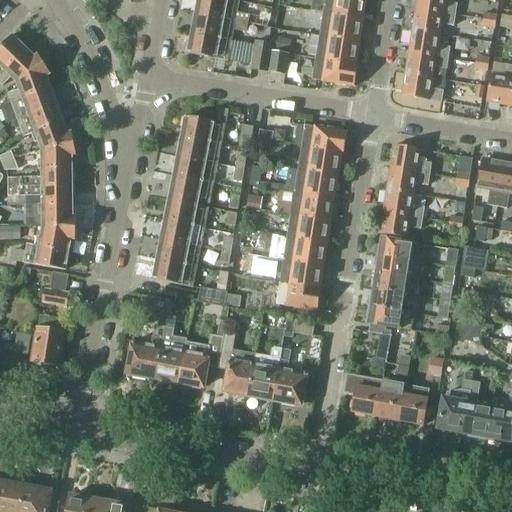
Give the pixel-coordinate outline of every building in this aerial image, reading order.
[(222,0),(198,0),(196,15),(248,26),(250,16),(237,14),(239,3),(222,0)] [(325,0),(323,14),(364,20),(366,0),(325,0)] [(418,0),(417,10),(455,16),(457,5),(445,3),(445,0),(418,0)] [(417,10),(413,32),(440,37),(442,26),(454,28),(455,16),(417,10)] [(323,14),(319,36),(360,43),(364,20),(323,14)] [(486,14),(485,20),(497,22),(498,16),(486,14)] [(196,15),(192,35),(231,42),(232,42),(234,31),(246,33),(248,26),(196,15)] [(501,25),(500,28),(511,30),(511,18),(502,17),(501,25)] [(484,27),(496,29),(497,22),(485,20),(484,27)] [(413,32),(410,54),(449,60),(451,50),(448,50),(450,38),(440,37),(413,32)] [(192,35),(188,55),(218,61),(218,60),(228,62),(232,42),(231,42),(192,35)] [(319,36),(316,59),(356,65),(360,43),(319,36)] [(13,37),(0,49),(0,75),(25,49),(13,37)] [(276,39),(274,51),(286,53),(288,41),(276,39)] [(256,42),(251,72),(268,74),(271,52),(272,45),(269,44),(256,42)] [(25,49),(0,75),(0,83),(3,87),(11,78),(17,83),(45,65),(38,55),(34,58),(25,49)] [(271,52),(268,74),(285,77),(289,55),(281,54),(280,53),(271,52)] [(410,54),(406,76),(433,80),(434,79),(435,70),(447,72),(449,60),(410,54)] [(479,57),(478,64),(490,66),(491,59),(479,57)] [(316,59),(312,81),(323,82),(323,83),(335,85),(345,87),(345,86),(354,88),(358,66),(356,65),(316,59)] [(489,73),(490,66),(478,64),(477,71),(489,73)] [(20,91),(8,95),(12,104),(51,89),(47,77),(51,75),(45,65),(17,83),(20,91)] [(491,76),(486,104),(509,108),(511,91),(511,67),(508,67),(508,66),(505,66),(505,68),(493,66),(491,76)] [(406,76),(403,97),(435,102),(442,103),(444,95),(443,95),(445,81),(434,79),(433,80),(406,76)] [(473,97),(483,99),(485,99),(487,88),(475,86),(473,97)] [(5,108),(1,110),(7,126),(11,124),(18,122),(18,120),(57,106),(51,89),(12,104),(5,108)] [(57,106),(18,120),(18,122),(24,138),(32,135),(64,123),(57,106)] [(227,124),(229,114),(230,111),(221,109),(219,122),(227,124)] [(186,118),(182,138),(223,147),(227,126),(186,118)] [(64,123),(32,135),(35,144),(39,143),(43,152),(74,145),(72,134),(68,135),(64,123)] [(298,126),(295,146),(302,147),(302,148),(342,154),(342,155),(343,155),(347,133),(338,131),(328,129),(328,130),(316,128),(315,128),(298,126)] [(250,149),(253,129),(244,127),(241,148),(250,149)] [(272,143),(274,133),(260,131),(258,141),(272,143)] [(182,138),(179,158),(219,166),(223,147),(182,138)] [(43,160),(39,160),(39,170),(43,170),(72,170),(72,157),(76,156),(74,145),(43,152),(43,160)] [(302,148),(298,170),(339,177),(342,155),(342,154),(302,148)] [(395,148),(392,169),(430,175),(432,164),(420,163),(422,153),(395,148)] [(0,157),(0,159),(2,165),(15,160),(12,153),(0,157)] [(460,157),(457,179),(469,181),(473,160),(460,157)] [(179,158),(175,177),(215,186),(219,166),(179,158)] [(239,159),(237,171),(245,172),(247,160),(239,159)] [(19,170),(15,160),(2,165),(5,172),(16,172),(19,170)] [(483,162),(478,187),(491,189),(488,206),(498,208),(505,165),(483,162)] [(511,166),(505,165),(498,208),(508,210),(511,193),(511,166)] [(392,169),(389,191),(415,195),(416,185),(428,186),(430,175),(392,169)] [(43,179),(8,179),(8,189),(72,188),(72,170),(43,170),(43,179)] [(298,170),(294,193),(334,199),(334,200),(335,200),(339,177),(298,170)] [(243,183),(245,172),(237,171),(235,182),(243,183)] [(171,197),(170,199),(210,208),(211,205),(215,186),(175,177),(171,197)] [(456,187),(468,189),(469,181),(457,179),(456,187)] [(72,188),(8,189),(8,197),(27,197),(27,206),(39,206),(43,206),(72,206),(72,188)] [(389,191),(385,212),(423,219),(425,209),(421,208),(423,197),(415,196),(415,195),(389,191)] [(294,193),(291,215),(331,222),(331,221),(334,200),(334,199),(294,193)] [(239,211),(241,198),(232,196),(230,209),(239,211)] [(249,196),(247,208),(260,210),(262,198),(249,196)] [(170,202),(166,221),(206,230),(210,210),(210,208),(170,199),(170,202)] [(464,215),(465,204),(456,203),(455,214),(464,215)] [(43,206),(39,206),(39,216),(43,216),(43,227),(76,229),(77,219),(72,218),(72,206),(43,206)] [(481,222),(484,209),(475,207),(473,221),(481,222)] [(385,212),(382,236),(408,240),(410,228),(421,230),(423,219),(385,212)] [(236,228),(238,216),(229,214),(227,227),(236,228)] [(291,215),(287,238),(328,245),(331,222),(331,221),(331,222),(291,215)] [(463,218),(451,216),(450,224),(462,225),(463,218)] [(166,221),(162,242),(202,250),(206,230),(166,221)] [(511,234),(511,224),(504,223),(502,232),(511,234)] [(450,224),(449,231),(460,233),(462,225),(450,224)] [(36,238),(35,247),(68,253),(71,241),(75,241),(76,229),(43,227),(41,239),(36,238)] [(475,241),(484,243),(485,240),(486,230),(487,229),(477,227),(475,241)] [(20,228),(0,228),(0,240),(20,241),(20,228)] [(486,230),(485,240),(492,242),(494,231),(486,230)] [(287,238),(284,261),(324,267),(328,245),(287,238)] [(379,248),(377,257),(423,265),(426,246),(383,239),(382,247),(379,248)] [(225,240),(223,252),(232,254),(234,241),(225,240)] [(162,242),(158,261),(198,269),(202,250),(162,242)] [(27,246),(24,265),(65,272),(68,253),(35,247),(27,246)] [(232,254),(223,252),(221,264),(230,266),(232,254)] [(377,257),(376,265),(379,267),(377,275),(421,282),(423,265),(377,257)] [(465,259),(463,268),(477,270),(479,261),(465,259)] [(158,261),(154,282),(194,290),(198,269),(158,261)] [(284,261),(280,283),(320,289),(324,267),(284,261)] [(463,268),(462,276),(468,278),(475,279),(477,270),(463,268)] [(455,270),(447,269),(445,269),(443,286),(453,287),(455,270)] [(53,274),(50,291),(64,293),(67,276),(53,273),(53,274)] [(228,288),(230,276),(220,275),(218,286),(228,288)] [(374,281),(372,287),(375,289),(374,293),(418,299),(421,282),(377,275),(377,279),(374,281)] [(280,283),(276,305),(299,309),(299,310),(308,311),(309,310),(318,312),(321,290),(320,290),(320,289),(280,283)] [(453,287),(443,286),(440,303),(441,303),(450,304),(453,287)] [(227,307),(228,295),(227,295),(227,294),(202,289),(199,302),(227,307)] [(42,304),(67,308),(69,294),(64,293),(50,291),(44,290),(42,304)] [(371,299),(369,308),(415,315),(418,299),(374,293),(374,297),(371,299)] [(242,298),(228,295),(227,307),(240,309),(242,298)] [(140,309),(167,314),(168,314),(169,307),(170,301),(142,296),(140,309)] [(464,298),(461,312),(470,314),(473,300),(464,298)] [(450,304),(441,303),(440,303),(438,318),(448,320),(450,304)] [(165,329),(156,381),(166,383),(168,386),(175,387),(177,385),(179,385),(184,353),(186,344),(187,340),(173,337),(176,318),(171,317),(172,308),(169,307),(168,314),(167,314),(164,328),(165,329)] [(369,308),(368,315),(370,317),(369,325),(412,332),(415,315),(369,308)] [(456,339),(469,342),(473,320),(460,317),(456,339)] [(469,342),(481,344),(483,333),(485,325),(485,322),(473,320),(469,342)] [(284,331),(284,332),(312,337),(313,331),(314,325),(286,321),(284,331)] [(450,328),(447,327),(436,325),(435,335),(448,338),(450,328)] [(485,325),(483,333),(492,334),(494,327),(485,325)] [(126,360),(124,373),(127,373),(127,376),(133,377),(132,380),(146,382),(146,379),(156,381),(165,329),(164,328),(155,327),(153,337),(152,337),(150,347),(133,344),(130,361),(126,360)] [(255,366),(250,397),(252,398),(253,401),(261,402),(263,400),(272,401),(278,370),(279,361),(281,350),(281,349),(284,332),(284,331),(275,329),(271,358),(257,355),(255,366)] [(38,330),(33,363),(44,364),(46,367),(52,368),(55,366),(59,367),(64,334),(38,330)] [(223,338),(218,370),(230,372),(226,393),(236,395),(238,398),(246,400),(248,397),(250,397),(255,366),(231,361),(235,336),(224,334),(223,338)] [(184,353),(179,385),(181,385),(183,389),(190,390),(193,388),(204,389),(207,368),(218,370),(223,338),(211,336),(209,348),(201,346),(186,344),(184,353)] [(278,370),(272,401),(283,404),(283,406),(295,409),(296,406),(302,407),(303,405),(305,406),(307,393),(305,393),(308,376),(288,372),(288,370),(291,352),(281,350),(279,361),(278,370)] [(432,360),(430,371),(440,372),(442,362),(432,360)] [(384,376),(384,375),(389,376),(390,364),(375,361),(373,374),(384,376)] [(396,378),(407,380),(409,367),(398,365),(396,378)] [(465,372),(463,380),(472,382),(473,374),(465,372)] [(347,375),(343,395),(355,397),(352,414),(376,418),(382,382),(347,375)] [(461,395),(471,397),(473,382),(472,382),(463,380),(462,390),(461,395)] [(382,382),(376,418),(399,422),(406,386),(382,382)] [(471,397),(478,398),(480,384),(473,382),(471,397)] [(406,386),(399,422),(423,427),(428,401),(430,390),(406,386)] [(445,400),(440,430),(443,430),(442,433),(453,435),(454,432),(464,434),(470,404),(469,404),(471,397),(461,395),(462,390),(446,393),(445,400)] [(470,404),(464,434),(474,436),(474,439),(486,441),(492,408),(477,405),(478,398),(471,397),(469,404),(470,404)] [(492,408),(486,441),(502,444),(502,441),(511,442),(511,402),(493,399),(492,408)] [(0,484),(0,485),(0,511),(20,511),(25,488),(23,488),(23,486),(12,484),(12,486),(0,484)] [(25,488),(20,511),(57,511),(60,503),(49,501),(51,493),(38,491),(37,488),(31,487),(28,489),(25,488)] [(70,496),(67,511),(86,511),(89,499),(70,496)] [(89,499),(86,511),(106,511),(108,503),(89,499)] [(108,503),(106,511),(125,511),(126,506),(108,503)]
